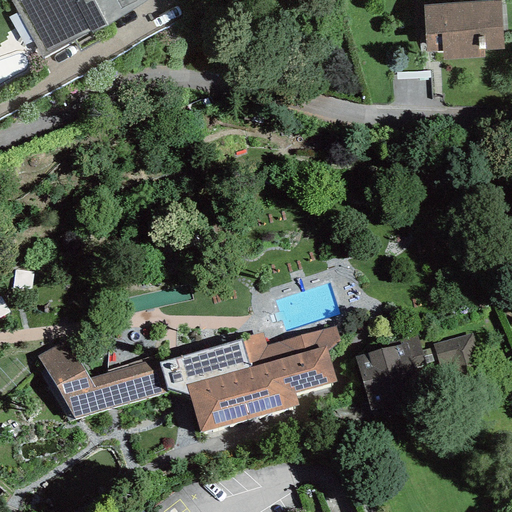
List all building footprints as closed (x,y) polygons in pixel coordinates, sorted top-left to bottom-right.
[(9,0),(42,59),(91,32),(92,33),(151,0),(9,0)] [(503,50),(503,47),(500,1),(423,6),(426,52),(442,51),(442,54),(443,61),(484,58),(483,51),(503,50)] [(337,381),(328,352),(339,341),(336,326),(266,346),(263,333),(241,339),(159,362),(166,388),(189,394),(200,433),(298,405),(294,393),(337,381)] [(472,333),(433,344),(443,382),(483,371),(472,333)] [(395,341),(396,345),(400,344),(406,367),(423,362),(415,335),(395,341)] [(67,341),(37,356),(75,420),(168,392),(166,388),(159,362),(158,357),(89,378),(67,341)] [(355,357),(370,411),(415,399),(406,367),(400,344),(396,345),(355,357)]
